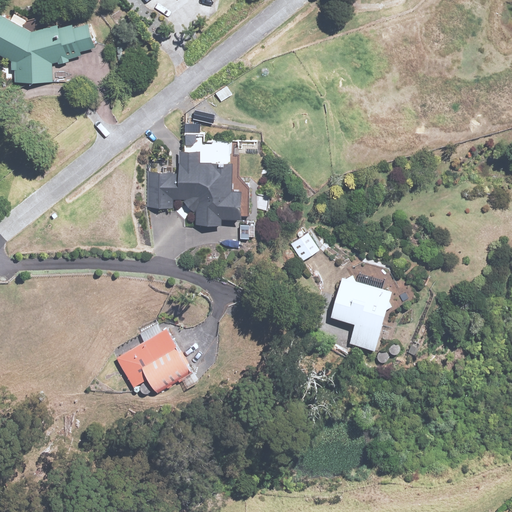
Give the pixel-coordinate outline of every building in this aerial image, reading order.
[(31,31),(1,13),(0,14),(0,54),(11,61),(11,83),(53,82),(53,63),(58,62),(59,64),(70,61),(69,59),(82,56),(81,52),(96,48),(89,23),(74,26),(74,23),(59,27),(58,23),(31,31)] [(148,171),(147,208),(174,209),(174,200),(185,200),(183,201),(195,213),(195,225),(223,226),(223,219),(242,219),(242,190),(233,189),(233,162),(201,162),(200,150),(184,150),(179,150),(179,172),(148,171)] [(291,244),(302,261),(320,249),(309,232),(291,244)] [(349,343),(376,351),(392,291),(342,276),(331,316),(355,323),(349,343)] [(156,393),(192,372),(167,328),(117,357),(134,387),(148,378),(152,384),(156,393)]
